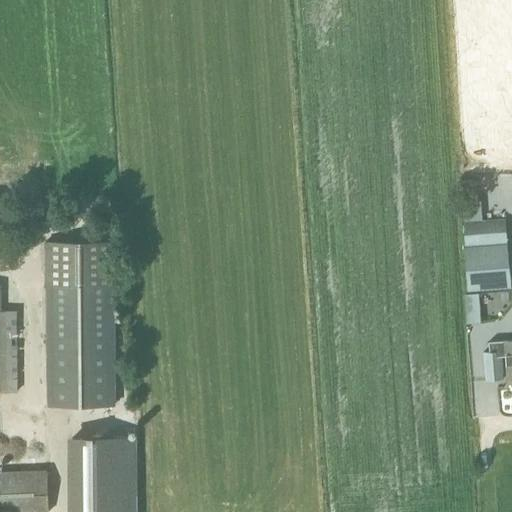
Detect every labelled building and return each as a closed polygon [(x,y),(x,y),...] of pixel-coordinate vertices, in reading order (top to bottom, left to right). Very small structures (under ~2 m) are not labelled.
[(505,219),(463,223),(467,291),(511,289),(505,219)] [(48,404),(115,403),(114,243),(48,244),(48,404)] [(478,292),(465,293),(467,322),(480,321),(478,292)] [(0,312),(0,391),(18,392),(16,313),(0,312)] [(511,340),(489,342),(490,351),(485,351),(487,378),(506,376),(507,382),(511,381),(511,340)] [(137,511),(136,437),(76,437),(76,511),(137,511)] [(0,511),(47,511),(47,474),(0,475),(0,511)]
